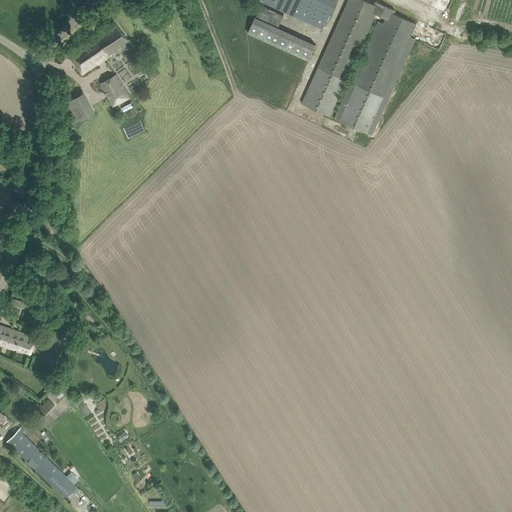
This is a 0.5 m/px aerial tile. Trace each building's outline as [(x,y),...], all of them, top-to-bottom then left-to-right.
[(262,0),(262,1),(322,28),(335,0),(262,0)] [(347,0),(301,103),(330,116),(376,13),(380,15),(334,117),(372,135),(416,39),(410,36),(417,23),(394,13),(396,9),(375,0),(374,3),(366,0),(347,0)] [(316,45),(255,18),(248,34),(309,61),(316,45)] [(69,54),(74,62),(82,73),(104,58),(103,57),(128,39),(120,29),(114,20),(104,27),(105,29),(69,54)] [(116,74),(101,82),(113,106),(128,98),(116,74)] [(84,90),(76,94),(85,116),(92,112),(84,90)] [(46,359),(58,363),(71,325),(58,321),(46,359)] [(0,344),(3,345),(14,349),(14,348),(30,353),(35,338),(0,325),(0,344)] [(48,399),(39,408),(45,414),(54,404),(48,399)] [(90,412),(82,399),(75,403),(84,416),(90,412)] [(66,496),(77,485),(66,476),(64,473),(21,432),(24,429),(21,426),(18,429),(7,441),(59,491),(60,491),(66,496)] [(136,472),(132,474),(137,482),(141,480),(136,472)]
